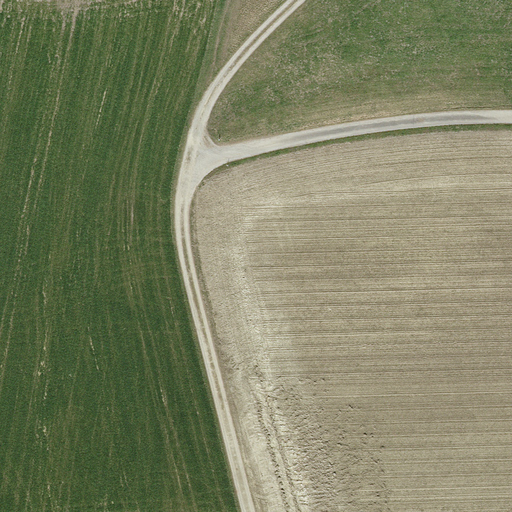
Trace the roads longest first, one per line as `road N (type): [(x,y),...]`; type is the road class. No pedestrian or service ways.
road 1 (track): [(252,511),(189,257),(194,171)]
road 2 (track): [(511,124),(414,128),(194,171)]
road 3 (track): [(194,171),(205,120),(228,78),(303,0)]
